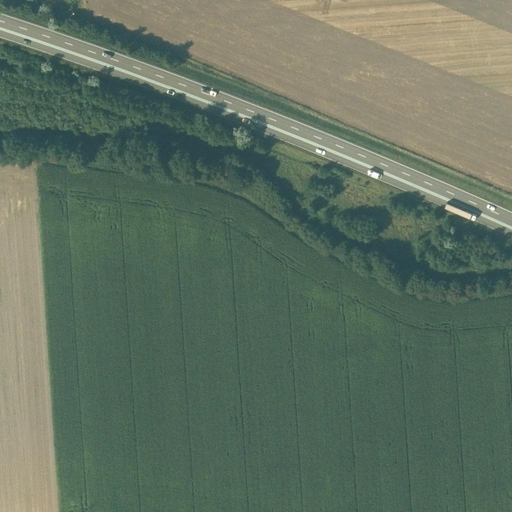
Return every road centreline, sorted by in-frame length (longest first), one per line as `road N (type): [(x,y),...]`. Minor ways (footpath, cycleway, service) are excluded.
road 1 (trunk): [(0,30),(299,141),(511,234)]
road 2 (trunk): [(511,220),(304,129),(0,17)]
